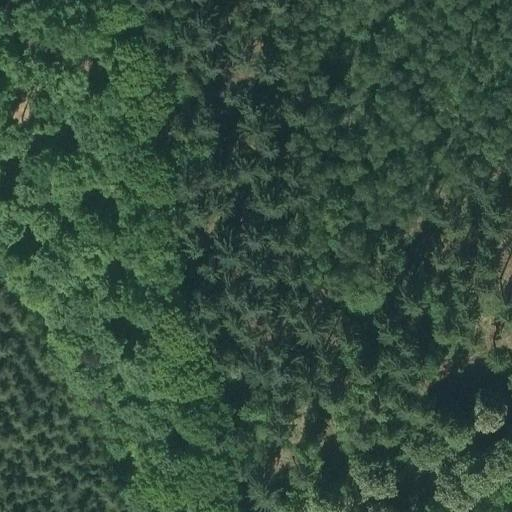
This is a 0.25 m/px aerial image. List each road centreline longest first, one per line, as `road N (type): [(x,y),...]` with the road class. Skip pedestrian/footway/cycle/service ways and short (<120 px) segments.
road 1 (track): [(202,511),(111,0)]
road 2 (track): [(346,511),(511,414)]
